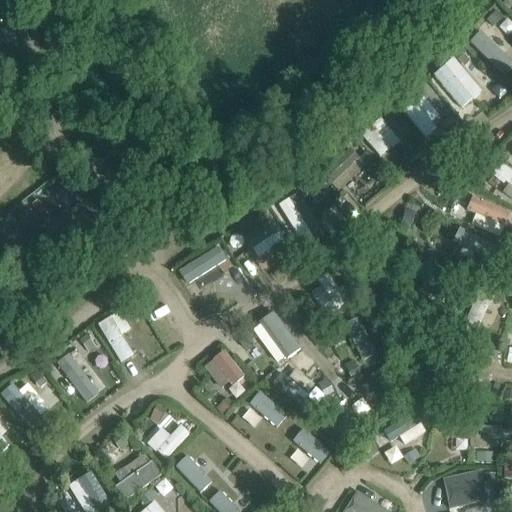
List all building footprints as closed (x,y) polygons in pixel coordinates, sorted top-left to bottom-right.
[(511,65),(511,61),(477,30),(466,42),(503,76),(511,65)] [(459,110),(481,90),(449,55),(428,75),(459,110)] [(420,135),(440,118),(417,92),(398,110),(420,135)] [(379,158),(399,139),(376,116),(356,135),(379,158)] [(489,175),(502,181),(497,193),(511,199),(511,172),(493,165),(489,175)] [(499,225),(507,228),(511,216),(511,214),(463,194),(456,210),(468,215),(464,223),(494,236),(499,225)] [(302,195),(281,204),(299,247),(320,238),(302,195)] [(326,228),(340,222),(335,208),(320,214),(326,228)] [(271,217),(242,238),(267,270),(290,252),(282,241),(287,238),(271,217)] [(447,227),(442,241),(460,248),(465,234),(447,227)] [(461,249),(443,243),(442,247),(470,256),(476,240),(466,236),(461,249)] [(189,267),(201,288),(237,269),(225,247),(189,267)] [(315,292),(328,315),(351,302),(338,279),(315,292)] [(129,341),(137,336),(121,310),(96,325),(120,364),(136,354),(129,341)] [(282,363),(304,347),(278,310),(256,326),(282,363)] [(208,365),(226,391),(248,375),(230,350),(208,365)] [(87,401),(100,390),(80,366),(67,377),(87,401)] [(275,382),(297,399),(305,389),(283,372),(275,382)] [(51,411),(32,383),(20,391),(14,383),(2,392),(26,428),(51,411)] [(253,405),(280,427),(291,413),(264,391),(253,405)] [(355,405),(362,417),(374,410),(366,398),(355,405)] [(0,414),(0,452),(9,446),(1,434),(10,428),(0,414)] [(417,414),(393,426),(398,436),(422,423),(417,414)] [(185,439),(169,422),(147,443),(163,459),(185,439)] [(407,445),(430,433),(425,424),(402,436),(407,445)] [(294,439),(323,465),(335,452),(306,426),(294,439)] [(394,464),(406,456),(399,445),(387,452),(394,464)] [(175,468),(199,493),(213,480),(189,455),(175,468)] [(118,486),(128,499),(163,474),(153,461),(118,486)] [(74,483),(89,511),(96,511),(113,504),(96,471),(74,483)] [(487,502),(483,471),(446,476),(451,508),(487,502)] [(209,498),(218,511),(240,511),(223,488),(209,498)] [(396,511),(359,489),(344,511),(396,511)] [(165,511),(157,500),(140,511),(165,511)]
